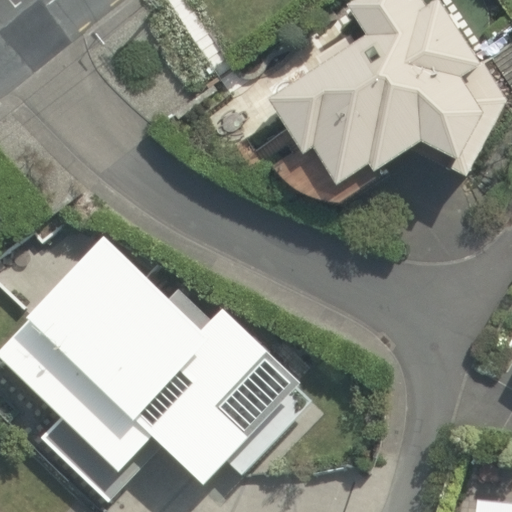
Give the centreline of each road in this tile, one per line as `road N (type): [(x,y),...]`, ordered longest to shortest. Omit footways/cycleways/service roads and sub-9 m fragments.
road 1 (residential): [(50,52),(225,220),(428,307)]
road 2 (residential): [(428,307),(481,344),(480,428),(457,511)]
